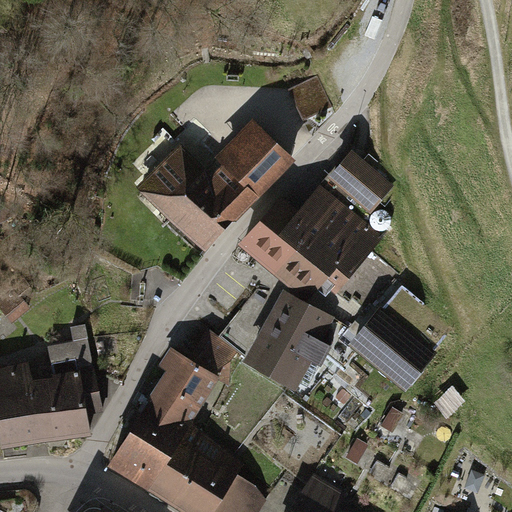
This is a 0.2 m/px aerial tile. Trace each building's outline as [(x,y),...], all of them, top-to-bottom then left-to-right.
[(317,78),(290,89),(304,119),(330,107),(317,78)] [(178,141),(136,183),(204,250),(295,159),(256,121),(207,169),(178,141)] [(348,145),(325,172),(369,210),(392,182),(348,145)] [(279,202),(244,245),(306,295),(318,280),(333,293),(380,235),(318,184),(294,214),(279,202)] [(13,287),(0,298),(0,307),(11,320),(28,304),(25,300),(33,293),(23,282),(15,290),(13,287)] [(283,292),(245,358),(294,386),(311,358),(318,362),(331,340),(323,336),(332,321),(283,292)] [(374,300),(344,339),(405,387),(435,348),(374,300)] [(25,362),(0,366),(0,445),(92,431),(89,413),(101,411),(87,322),(70,325),(73,340),(47,344),(52,374),(27,378),(25,362)] [(169,370),(111,461),(191,511),(254,511),(262,500),(253,486),(234,474),(241,463),(188,421),(199,404),(209,410),(226,382),(219,378),(238,349),(207,331),(189,359),(174,349),(163,366),(169,370)] [(316,473),(293,511),(354,511),(351,510),(349,511),(341,511),(337,509),(348,491),(316,473)]
